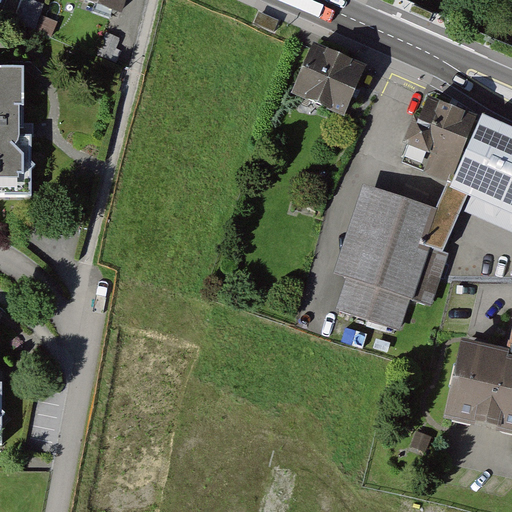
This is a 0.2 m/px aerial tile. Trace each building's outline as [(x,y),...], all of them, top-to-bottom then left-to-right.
[(122,0),(72,0),(117,16),(122,0)] [(371,72),(315,50),(294,100),(351,123),(371,72)] [(26,73),(0,73),(0,197),(30,197),(28,134),(26,73)] [(478,121),(422,99),(397,164),(453,185),(478,121)] [(511,223),(511,136),(483,125),(452,198),(511,223)] [(403,334),(441,214),(366,191),(329,311),(403,334)] [(511,346),(511,350),(464,340),(446,425),(511,438),(511,346)]
